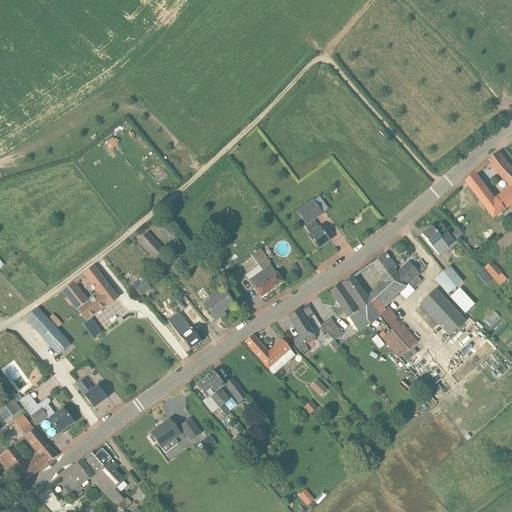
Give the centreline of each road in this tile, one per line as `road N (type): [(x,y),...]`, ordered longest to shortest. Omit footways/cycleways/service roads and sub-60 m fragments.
road 1 (tertiary): [(7,511),(138,405),(364,252),(511,128)]
road 2 (track): [(321,58),(146,220),(0,328)]
road 3 (track): [(440,187),(321,58)]
road 4 (track): [(511,116),(403,0)]
